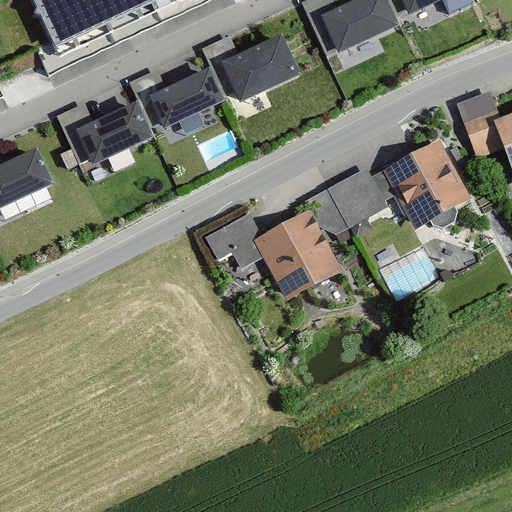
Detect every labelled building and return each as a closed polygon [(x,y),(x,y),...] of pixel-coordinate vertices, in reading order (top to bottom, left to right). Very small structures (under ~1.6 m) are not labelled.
[(11,0),(47,81),(221,0),(11,0)] [(386,0),(322,0),(308,7),(334,68),(406,37),(386,0)] [(402,0),(411,18),(448,0),(402,0)] [(286,33),(222,62),(241,105),(306,76),(286,33)] [(202,62),(147,89),(168,131),(222,104),(202,62)] [(493,94),(455,107),(474,160),(507,148),(511,163),(511,117),(502,121),(493,94)] [(131,101),(68,128),(90,175),(154,148),(131,101)] [(368,167),(330,188),(352,226),(388,206),(385,201),(396,195),(415,230),(473,197),(440,137),(372,175),(368,167)] [(32,148),(0,164),(0,209),(50,184),(32,148)] [(249,216),(207,238),(219,260),(232,253),(241,269),(263,257),(287,301),(341,272),(324,241),(352,226),(330,188),(301,204),(307,215),(261,239),(249,216)]
